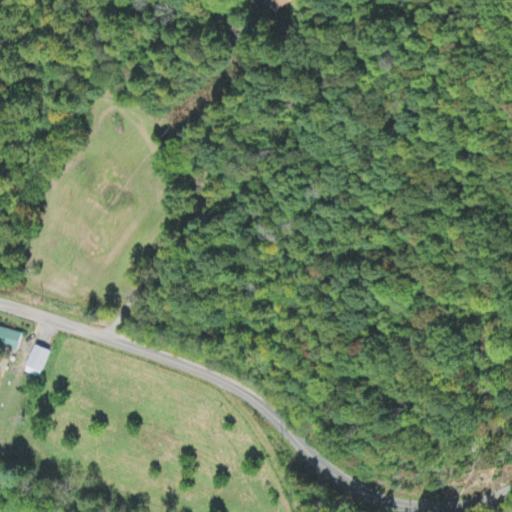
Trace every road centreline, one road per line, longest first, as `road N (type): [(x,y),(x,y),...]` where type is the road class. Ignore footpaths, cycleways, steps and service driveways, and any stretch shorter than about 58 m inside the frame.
road 1 (residential): [(0,302),(247,394),(363,495),(415,509),(460,507),(511,488)]
road 2 (residential): [(106,338),(146,271),(177,194)]
